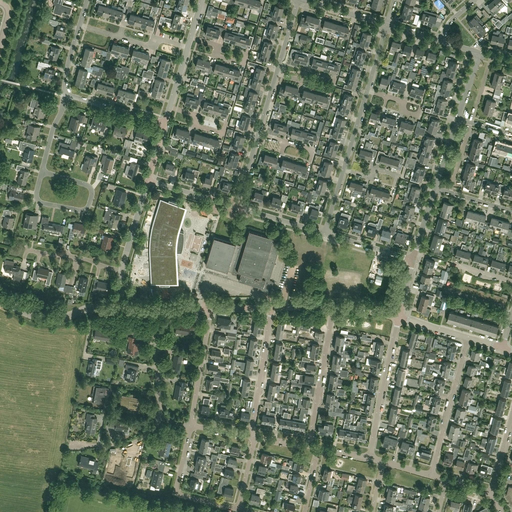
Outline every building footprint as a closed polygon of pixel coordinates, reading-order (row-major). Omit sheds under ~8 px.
[(56,0),(53,13),(61,15),(62,12),(70,14),(72,7),(62,4),(63,0),(56,0)] [(103,14),(105,6),(106,4),(102,3),(102,1),(99,0),(96,0),(95,6),(98,7),(96,12),(103,14)] [(245,9),(248,0),(241,0),(240,6),(246,7),(245,9)] [(252,7),(254,0),(248,0),(245,9),(248,9),(248,8),(252,9),(252,7)] [(261,12),(263,6),(260,5),(261,1),(257,0),(254,0),(252,7),(258,9),(257,12),(261,12)] [(500,9),(493,0),(488,5),(491,8),(489,10),(493,15),(498,11),(500,9)] [(501,0),(493,0),(500,9),(503,7),(505,5),(501,0)] [(185,10),(187,4),(179,1),(177,7),(175,7),(174,9),(174,10),(182,12),(183,9),(185,10)] [(380,9),(382,4),(373,1),(372,5),(368,4),(367,6),(380,9)] [(412,6),(405,4),(403,10),(412,13),(413,9),(420,11),(421,8),(412,6)] [(275,5),(273,11),(281,14),(283,8),(275,5)] [(108,16),(111,8),(105,6),(103,14),(108,16)] [(114,18),(117,10),(111,8),(108,16),(114,18)] [(123,11),(117,10),(114,18),(121,20),(123,11)] [(184,16),(181,15),(182,12),(174,10),(174,11),(173,13),(175,13),(173,20),(182,22),(184,16)] [(415,16),(416,14),(412,13),(403,10),(402,16),(405,17),(404,20),(407,21),(408,18),(411,19),(412,15),(415,16)] [(428,24),(431,12),(425,10),(424,13),(422,20),(424,21),(424,23),(428,24)] [(279,20),(281,14),(273,11),(271,17),(269,17),(267,16),(266,19),(268,19),(268,20),(275,22),(275,19),(279,20)] [(437,17),(438,14),(431,12),(428,24),(432,25),(433,23),(435,24),(437,17)] [(134,24),(137,15),(130,14),(128,22),(134,24)] [(140,26),(142,17),(137,15),(134,24),(140,26)] [(146,27),(149,17),(143,15),(142,17),(140,26),(146,27)] [(307,15),(306,16),(302,15),(299,25),(309,28),(310,27),(313,17),(307,15)] [(472,27),(481,19),(479,17),(477,15),(468,22),(472,27)] [(180,28),(182,22),(173,20),(166,17),(162,16),(160,22),(164,24),(164,21),(172,24),(172,26),(180,28)] [(155,21),(149,19),(149,17),(146,27),(152,29),(155,21)] [(318,30),(320,23),(321,20),(319,19),(313,17),(310,27),(318,30)] [(483,21),(481,19),(472,27),(476,32),(482,26),(480,24),(483,21)] [(62,39),(66,28),(60,26),(62,22),(56,20),(55,25),(58,25),(54,36),(62,39)] [(274,25),(275,22),(268,20),(267,25),(267,26),(269,26),(268,29),(277,32),(278,29),(277,28),(278,26),(274,25)] [(328,31),(331,22),(324,20),(323,24),(320,23),(318,30),(322,31),(322,28),(328,30),(328,31)] [(333,35),(337,24),(331,22),(328,31),(331,32),(330,34),(333,35)] [(339,36),(343,26),(337,24),(333,35),(335,36),(336,33),(340,34),(339,36)] [(485,24),(482,26),(476,32),(481,36),(487,31),(484,28),(487,26),(485,24)] [(211,36),(215,25),(214,25),(213,28),(210,27),(211,25),(208,25),(208,26),(205,34),(211,36)] [(221,35),(223,28),(220,27),(215,25),(211,36),(217,38),(219,34),(221,35)] [(349,27),(343,26),(339,36),(345,38),(348,39),(350,32),(347,31),(349,27)] [(229,41),(232,31),(231,33),(226,31),(226,29),(223,28),(221,35),(224,36),(223,39),(229,41)] [(276,36),(277,32),(268,29),(266,35),(264,34),(263,37),(269,39),(270,37),(274,38),(275,35),(276,36)] [(235,43),(238,35),(237,35),(238,33),(232,31),(229,41),(235,43)] [(497,43),(500,33),(499,33),(499,36),(496,35),(496,32),(494,31),(491,42),(497,43)] [(363,32),(361,38),(369,40),(371,34),(363,32)] [(503,34),(500,33),(497,43),(503,45),(506,34),(503,33),(503,34)] [(241,45),(243,37),(238,35),(235,43),(241,45)] [(249,39),(243,37),(241,45),(247,47),(248,43),(251,44),(253,37),(250,36),(249,39)] [(269,42),(269,39),(263,37),(262,40),(264,41),(262,47),(270,49),(272,43),(269,42)] [(367,46),(369,40),(361,38),(359,44),(357,43),(353,42),(352,44),(353,44),(353,45),(356,46),(363,48),(364,45),(367,46)] [(399,50),(401,43),(400,43),(400,42),(397,41),(397,42),(393,41),(393,42),(392,42),(391,44),(392,45),(390,51),(394,52),(395,49),(399,50)] [(118,49),(119,45),(120,43),(117,42),(116,45),(113,44),(111,51),(120,54),(121,50),(118,49)] [(409,57),(413,47),(405,44),(403,52),(407,54),(406,57),(409,57)] [(129,48),(119,45),(118,49),(121,50),(120,54),(127,56),(129,48)] [(56,60),(59,48),(52,46),(51,49),(49,49),(48,52),(50,53),(48,58),(56,60)] [(362,51),(363,48),(356,46),(353,55),(364,58),(366,52),(362,51)] [(269,55),(270,49),(262,47),(261,53),(269,55)] [(92,56),(94,51),(94,50),(86,48),(83,57),(87,58),(88,55),(92,56)] [(105,58),(107,52),(101,50),(94,48),(94,50),(94,51),(100,53),(100,54),(106,56),(105,58)] [(299,62),(302,52),(301,54),(296,53),(296,50),(292,48),(289,56),(294,58),(293,61),(299,62)] [(418,56),(418,58),(417,60),(421,61),(421,59),(424,50),(417,48),(415,56),(418,56)] [(139,55),(140,52),(134,50),(131,58),(141,60),(142,56),(139,55)] [(387,64),(395,66),(396,67),(397,62),(397,63),(401,52),(397,51),(394,61),(393,64),(393,66),(387,64)] [(429,51),(427,59),(426,61),(429,62),(430,60),(434,61),(435,61),(437,61),(438,58),(436,57),(437,54),(429,51)] [(149,54),(140,52),(139,55),(142,56),(141,60),(147,62),(149,54)] [(309,61),(311,54),(302,52),(299,62),(305,64),(306,61),(309,61)] [(267,62),(269,55),(261,53),(259,59),(256,58),(255,61),(262,63),(263,60),(267,62)] [(317,68),(320,57),(311,54),(309,61),(312,62),(311,66),(317,68)] [(89,66),(92,56),(88,55),(87,58),(83,57),(81,64),(89,66)] [(362,64),(364,58),(353,55),(355,56),(354,58),(352,59),(351,64),(358,66),(358,63),(362,64)] [(323,70),(326,60),(326,59),(320,57),(317,68),(323,70)] [(446,66),(448,67),(456,70),(458,63),(452,61),(453,59),(447,57),(445,62),(447,62),(446,66)] [(170,65),(171,61),(170,61),(162,58),(161,62),(159,61),(158,64),(165,66),(164,69),(168,70),(169,64),(170,65)] [(201,72),(204,60),(198,58),(196,66),(202,68),(201,72)] [(329,71),(331,63),(332,60),(330,59),(329,60),(329,61),(326,60),(323,70),(329,71)] [(210,73),(212,66),(209,65),(210,62),(204,60),(201,72),(203,72),(205,73),(205,72),(206,72),(210,73)] [(50,68),(51,64),(39,61),(38,65),(42,66),(41,69),(45,71),(45,72),(43,79),(51,81),(54,72),(55,70),(50,68)] [(408,70),(410,62),(406,61),(405,65),(402,64),(401,68),(408,70)] [(339,70),(341,64),(335,62),(334,64),(331,63),(329,71),(332,72),(335,73),(335,72),(336,69),(339,70)] [(261,68),(262,65),(255,63),(254,67),(254,68),(256,68),(255,72),(255,73),(263,76),(264,72),(265,69),(261,68)] [(167,72),(168,70),(164,69),(165,66),(158,64),(160,65),(158,72),(158,74),(166,76),(167,72)] [(220,73),(222,65),(216,64),(215,67),(212,66),(210,73),(213,74),(214,72),(214,71),(217,72),(220,73)] [(357,69),(358,66),(351,64),(350,67),(349,68),(350,70),(349,72),(349,73),(351,73),(351,74),(359,76),(360,72),(360,70),(357,69)] [(225,78),(228,67),(222,65),(220,73),(223,74),(222,77),(224,77),(224,78),(225,78)] [(422,68),(420,74),(426,75),(427,74),(428,75),(429,72),(429,71),(425,69),(426,66),(423,65),(422,68)] [(231,77),(234,69),(228,67),(225,78),(226,78),(227,78),(228,76),(231,77)] [(456,72),(456,70),(448,67),(447,72),(443,71),(442,72),(441,75),(447,77),(448,75),(454,76),(456,72)] [(86,77),(87,72),(88,71),(80,68),(78,72),(77,78),(80,79),(81,76),(86,77)] [(239,75),(239,72),(240,71),(234,69),(231,77),(237,78),(236,81),(240,82),(242,75),(239,75)] [(495,72),(493,78),(502,81),(504,75),(495,72)] [(261,81),(263,76),(255,73),(253,79),(250,78),(261,81)] [(357,82),(359,76),(351,74),(349,79),(357,82)] [(142,78),(130,75),(129,77),(138,79),(136,83),(140,84),(142,78)] [(387,83),(390,84),(392,78),(392,76),(389,75),(388,79),(382,77),(379,86),(386,88),(387,83)] [(447,80),(447,77),(441,75),(440,80),(444,81),(442,86),(438,84),(438,85),(451,88),(453,82),(447,80)] [(83,87),(86,77),(81,76),(80,79),(77,78),(75,84),(83,87)] [(259,88),(261,81),(250,78),(249,84),(248,87),(255,89),(256,86),(259,88)] [(397,93),(401,79),(395,78),(391,91),(397,93)] [(500,89),(502,81),(493,78),(491,85),(496,87),(494,93),(502,96),(503,93),(501,92),(502,90),(500,89)] [(156,79),(155,82),(152,81),(151,84),(159,86),(158,89),(161,91),(164,81),(156,79)] [(355,88),(357,82),(349,79),(347,85),(345,84),(344,88),(350,90),(351,87),(355,88)] [(404,93),(407,81),(401,79),(397,93),(397,92),(400,93),(401,92),(404,93)] [(106,90),(108,82),(102,80),(102,84),(98,83),(96,91),(102,92),(103,89),(106,90)] [(112,95),(114,87),(111,86),(111,84),(111,83),(109,82),(108,82),(106,90),(103,89),(102,92),(112,95)] [(415,97),(418,88),(419,84),(413,82),(409,95),(415,97)] [(160,97),(161,91),(158,89),(159,86),(151,84),(152,85),(151,87),(153,88),(151,94),(160,97)] [(286,93),(290,94),(292,86),(286,85),(285,88),(280,87),(278,94),(285,96),(286,93)] [(449,95),(451,88),(438,85),(437,89),(437,90),(436,91),(436,94),(434,93),(442,96),(443,93),(449,95)] [(298,100),(300,93),(297,92),(298,88),(292,86),(290,94),(295,96),(295,99),(298,100)] [(254,92),(255,89),(248,87),(247,90),(249,91),(248,97),(256,99),(257,93),(254,92)] [(424,89),(418,88),(415,97),(418,98),(419,97),(422,98),(424,89)] [(124,95),(125,91),(119,89),(116,97),(126,100),(127,96),(124,95)] [(307,102),(310,92),(304,90),(303,94),(300,93),(298,100),(307,102)] [(342,93),(345,94),(343,100),(351,102),(353,96),(349,95),(350,92),(343,90),(342,93)] [(135,93),(125,91),(124,95),(127,96),(126,100),(132,102),(135,93)] [(313,104),(316,93),(310,92),(307,102),(313,104)] [(191,106),(193,98),(194,95),(188,93),(184,104),(191,106)] [(201,105),(203,98),(202,97),(203,94),(201,93),(199,99),(193,98),(191,106),(197,108),(198,104),(201,105)] [(319,103),(322,95),(316,93),(313,104),(313,101),(319,103)] [(441,98),(442,96),(434,93),(433,93),(432,95),(435,96),(434,99),(435,99),(434,103),(445,107),(447,100),(441,98)] [(494,108),(496,101),(498,102),(499,98),(501,99),(502,96),(494,93),(492,100),(487,99),(485,105),(494,108)] [(328,97),(322,95),(319,103),(322,104),(322,107),(328,109),(330,102),(327,101),(328,97)] [(254,105),(256,99),(248,97),(246,103),(254,105)] [(33,115),(43,118),(46,107),(40,106),(41,101),(35,99),(32,99),(31,98),(29,107),(32,108),(35,109),(33,115)] [(208,111),(211,103),(205,101),(206,98),(203,98),(201,105),(203,105),(202,109),(208,111)] [(349,108),(351,102),(343,100),(342,103),(340,102),(340,105),(341,106),(349,108)] [(214,113),(217,105),(211,103),(208,111),(214,113)] [(214,113),(220,115),(224,103),(223,106),(217,105),(214,113)] [(230,113),(232,107),(229,106),(229,104),(224,103),(220,115),(226,116),(227,112),(230,113)] [(252,111),(254,105),(246,103),(244,109),(242,108),(241,111),(248,113),(248,110),(252,111)] [(443,113),(445,107),(434,103),(434,104),(437,104),(435,109),(432,108),(430,112),(436,114),(437,112),(443,113)] [(492,115),(494,108),(485,105),(483,112),(492,115)] [(347,114),(349,108),(341,106),(339,111),(337,110),(336,113),(343,115),(344,113),(347,114)] [(247,116),(248,113),(241,111),(239,110),(238,113),(238,114),(238,117),(241,118),(241,121),(249,123),(251,117),(247,116)] [(369,120),(375,122),(374,126),(377,127),(380,118),(377,117),(379,112),(376,111),(375,112),(372,111),(369,120)] [(83,122),(86,123),(88,118),(84,117),(85,116),(78,113),(76,118),(72,117),(68,128),(77,131),(80,121),(83,122)] [(342,118),(343,115),(336,113),(335,117),(335,116),(333,122),(336,123),(344,126),(346,119),(342,118)] [(440,120),(437,119),(438,117),(430,114),(429,120),(431,120),(430,124),(439,127),(440,124),(439,123),(440,120)] [(387,125),(390,116),(387,115),(387,116),(384,115),(381,123),(387,125)] [(390,129),(393,130),(396,118),(390,116),(387,125),(391,126),(390,129)] [(106,136),(108,129),(104,128),(106,122),(94,118),(91,127),(101,130),(99,134),(106,136)] [(38,132),(40,127),(32,125),(33,121),(32,120),(26,119),(24,124),(28,125),(25,137),(32,139),(35,140),(37,131),(38,132)] [(405,131),(408,121),(405,120),(405,121),(402,120),(399,129),(405,131)] [(247,129),(249,123),(241,121),(239,126),(236,125),(235,129),(242,131),(243,128),(247,129)] [(411,122),(408,121),(405,131),(412,133),(414,124),(411,123),(411,122)] [(278,132),(281,124),(275,122),(272,130),(278,132)] [(288,131),(290,124),(287,123),(286,126),(281,124),(278,132),(284,134),(286,130),(288,131)] [(342,132),(344,126),(336,123),(335,126),(333,126),(332,129),(334,129),(342,132)] [(124,137),(127,128),(115,124),(112,134),(124,137)] [(296,137),(299,127),(290,124),(288,131),(291,132),(290,135),(296,137)] [(438,130),(439,127),(430,124),(428,130),(436,132),(437,129),(438,130)] [(302,139),(304,131),(299,129),(300,127),(299,127),(296,137),(302,139)] [(180,141),(183,130),(177,128),(175,136),(174,138),(177,138),(177,136),(181,138),(180,140),(180,141)] [(308,141),(310,133),(308,132),(308,130),(305,129),(305,131),(304,131),(302,139),(308,141)] [(340,137),(342,132),(334,129),(332,135),(330,134),(329,137),(336,139),(337,136),(340,137)] [(189,143),(191,136),(188,135),(190,131),(183,130),(180,141),(186,142),(189,143)] [(310,133),(308,141),(314,143),(315,139),(318,140),(320,133),(311,130),(310,133)] [(146,142),(148,134),(137,131),(135,139),(146,142)] [(235,131),(234,134),(233,136),(234,137),(236,138),(235,140),(243,143),(244,137),(241,136),(242,133),(235,131)] [(199,143),(201,135),(195,133),(194,137),(191,136),(189,143),(192,144),(198,145),(199,143)] [(205,145),(207,137),(201,135),(199,143),(205,145)] [(435,138),(426,136),(425,135),(423,141),(434,145),(435,142),(434,141),(435,138)] [(485,141),(486,138),(479,136),(478,139),(475,138),(473,145),(481,147),(483,141),(485,141)] [(211,146),(213,138),(207,137),(205,145),(211,146)] [(335,142),(336,139),(329,137),(328,140),(330,141),(329,147),(337,149),(338,143),(335,142)] [(219,152),(221,145),(218,144),(219,140),(213,138),(211,146),(217,148),(216,151),(219,152)] [(72,156),(77,142),(71,140),(70,145),(62,142),(59,153),(62,154),(62,153),(72,156)] [(241,149),(243,143),(235,140),(234,144),(233,143),(231,145),(229,149),(236,151),(237,148),(241,149)] [(32,159),(34,150),(32,150),(30,149),(32,143),(22,141),(20,149),(24,150),(22,160),(31,162),(32,159)] [(365,158),(369,142),(366,141),(365,146),(364,149),(361,148),(359,155),(359,156),(365,158)] [(433,148),(434,145),(423,141),(421,147),(431,150),(432,147),(433,148)] [(377,150),(374,149),(371,149),(373,143),(369,142),(365,158),(370,160),(371,159),(372,156),(375,157),(377,150)] [(499,156),(503,143),(497,142),(495,150),(498,152),(497,155),(499,156)] [(506,154),(509,145),(503,143),(499,156),(500,156),(501,152),(506,154)] [(480,153),(481,147),(473,145),(471,150),(480,153)] [(236,153),(236,151),(229,149),(223,147),(222,150),(228,152),(227,155),(230,155),(229,158),(227,158),(237,161),(239,155),(236,153)] [(335,155),(337,149),(329,147),(327,153),(324,152),(323,155),(330,157),(331,154),(335,155)] [(430,153),(431,150),(421,147),(421,148),(420,151),(422,151),(421,154),(430,157),(431,154),(430,153)] [(478,159),(480,153),(471,150),(469,157),(472,158),(471,161),(478,163),(479,160),(478,159)] [(386,163),(389,152),(388,155),(386,154),(384,153),(379,151),(378,157),(381,158),(380,161),(383,162),(382,163),(385,164),(386,163)] [(391,166),(395,154),(394,156),(392,155),(392,153),(389,152),(386,163),(389,164),(388,165),(391,166)] [(269,164),(271,156),(265,154),(264,157),(260,156),(258,163),(262,164),(263,162),(269,164)] [(402,165),(404,159),(401,158),(398,157),(398,155),(395,154),(391,166),(392,165),(395,166),(394,167),(397,168),(398,167),(399,164),(402,165)] [(430,160),(430,157),(421,154),(419,160),(427,163),(428,160),(430,160)] [(86,156),(82,170),(90,172),(92,165),(95,166),(98,157),(91,155),(91,157),(86,156)] [(104,164),(102,170),(110,173),(114,160),(106,158),(107,156),(103,155),(100,163),(104,164)] [(277,169),(279,162),(276,162),(277,158),(271,156),(269,164),(275,166),(274,168),(277,169)] [(488,164),(496,167),(497,164),(495,163),(497,158),(490,156),(488,164)] [(324,161),(323,167),(331,169),(333,163),(329,162),(330,159),(323,157),(322,160),(324,161)] [(236,167),(237,161),(227,158),(224,167),(225,167),(231,169),(232,166),(236,167)] [(287,169),(289,161),(283,159),(282,163),(279,162),(277,169),(276,172),(276,173),(279,174),(280,170),(283,171),(284,169),(287,169)] [(199,171),(202,160),(203,160),(201,160),(200,163),(198,170),(193,169),(192,173),(186,171),(185,174),(184,173),(183,174),(182,174),(181,177),(181,178),(182,179),(187,180),(187,179),(192,181),(194,177),(197,178),(199,171)] [(292,171),(295,163),(289,161),(287,169),(292,171)] [(477,166),(478,163),(471,161),(470,163),(467,163),(466,169),(474,171),(476,165),(477,166)] [(139,164),(131,162),(127,176),(135,178),(139,164)] [(169,171),(168,174),(174,175),(176,170),(173,169),(174,165),(167,163),(165,170),(169,171)] [(298,173),(301,165),(295,163),(292,171),(298,173)] [(20,170),(17,182),(25,184),(29,172),(23,170),(24,167),(17,165),(16,170),(19,170),(19,169),(20,170)] [(307,167),(301,165),(298,173),(301,174),(301,176),(307,178),(309,171),(306,170),(307,167)] [(417,166),(416,172),(425,175),(426,172),(425,171),(426,168),(417,166)] [(329,175),(331,169),(323,167),(321,173),(318,172),(317,175),(324,177),(325,174),(329,175)] [(472,177),(474,171),(466,169),(464,175),(472,177)] [(424,178),(425,175),(416,172),(414,178),(422,181),(423,177),(424,178)] [(210,186),(213,175),(211,174),(209,178),(205,177),(204,181),(203,181),(202,184),(210,186)] [(324,180),(324,177),(317,175),(316,178),(319,179),(317,185),(325,187),(327,181),(324,180)] [(473,189),(475,181),(471,180),(472,177),(464,175),(462,181),(465,182),(464,185),(464,186),(473,189)] [(228,191),(231,183),(227,182),(228,179),(221,178),(218,188),(226,191),(226,190),(228,191)] [(491,192),(493,184),(487,182),(488,180),(483,179),(481,186),(485,187),(484,190),(491,192)] [(353,196),(358,182),(352,180),(352,181),(351,181),(349,188),(351,188),(351,191),(352,192),(351,195),(353,196)] [(364,183),(358,182),(353,196),(356,197),(357,193),(358,194),(359,191),(361,191),(361,194),(364,195),(366,189),(363,188),(364,185),(363,185),(364,183)] [(412,187),(411,192),(419,195),(421,188),(415,186),(415,184),(409,182),(408,186),(412,187)] [(501,192),(503,185),(500,184),(499,185),(493,184),(491,192),(497,194),(498,191),(501,192)] [(21,202),(23,193),(16,191),(17,187),(9,185),(7,191),(10,192),(8,198),(21,202)] [(324,193),(325,187),(317,185),(316,191),(313,190),(312,193),(319,195),(320,192),(324,193)] [(509,197),(511,189),(505,187),(506,186),(503,185),(501,192),(504,192),(503,195),(509,197)] [(374,202),(378,188),(378,189),(375,188),(376,187),(373,186),(372,187),(371,190),(368,189),(366,195),(369,196),(369,197),(373,198),(372,201),(374,202)] [(382,197),(384,191),(381,190),(382,189),(378,188),(374,202),(375,202),(375,199),(378,200),(377,202),(380,203),(382,197)] [(122,206),(127,193),(117,190),(113,204),(122,206)] [(261,201),(263,195),(266,196),(267,191),(262,190),(261,193),(255,192),(253,199),(261,201)] [(384,190),(384,191),(382,197),(385,198),(384,203),(387,203),(387,202),(390,203),(392,197),(389,196),(390,193),(387,192),(388,191),(384,190)] [(417,201),(419,195),(411,192),(410,192),(407,191),(406,196),(405,196),(404,200),(410,202),(411,199),(417,201)] [(273,197),(271,204),(279,207),(281,201),(286,202),(288,196),(282,194),(281,199),(273,197)] [(159,285),(169,285),(169,283),(177,282),(175,254),(176,254),(177,252),(181,251),(182,248),(183,244),(184,240),(184,236),(184,232),(179,231),(179,228),(178,227),(185,207),(177,205),(178,203),(169,200),(168,202),(161,200),(154,221),(153,226),(152,231),(151,235),(151,239),(151,241),(150,243),(150,244),(150,249),(150,255),(152,283),(159,283),(159,285)] [(303,208),(305,202),(299,200),(298,204),(292,203),(290,210),(298,212),(300,207),(303,208)] [(409,205),(410,202),(404,200),(402,205),(406,206),(405,211),(413,213),(415,206),(409,205)] [(444,202),(442,208),(451,211),(453,204),(444,202)] [(316,218),(319,210),(316,209),(317,206),(309,204),(307,211),(311,212),(309,216),(313,217),(316,218)] [(109,208),(108,211),(107,211),(105,218),(109,219),(108,225),(116,227),(120,215),(115,214),(116,210),(109,208)] [(449,217),(451,211),(442,208),(440,214),(449,217)] [(11,228),(14,218),(10,217),(10,214),(10,209),(4,210),(2,215),(4,216),(2,226),(11,228)] [(471,221),(474,212),(468,210),(465,219),(470,220),(469,223),(468,226),(470,227),(471,224),(472,221),(471,221)] [(411,220),(413,213),(405,211),(404,215),(400,214),(398,219),(404,221),(405,218),(411,220)] [(349,219),(350,215),(342,212),(341,217),(341,216),(338,224),(346,227),(349,219)] [(477,223),(480,214),(474,212),(471,221),(472,221),(475,222),(475,225),(477,226),(478,223),(477,223)] [(35,229),(37,215),(32,214),(26,213),(24,227),(32,228),(35,229)] [(486,216),(480,214),(477,223),(478,223),(482,224),(481,227),(485,228),(487,222),(484,221),(486,216)] [(48,223),(49,218),(42,216),(41,223),(44,224),(43,231),(59,234),(60,225),(48,223)] [(495,228),(498,219),(492,217),(490,223),(487,222),(485,228),(488,229),(489,226),(493,228),(493,230),(495,231),(496,228),(495,228)] [(363,224),(364,221),(364,220),(361,219),(355,218),(354,222),(355,222),(353,229),(361,231),(363,224)] [(383,219),(380,218),(378,223),(377,223),(376,224),(375,224),(375,223),(370,222),(369,222),(368,226),(369,226),(367,233),(375,235),(377,228),(380,229),(383,219)] [(439,218),(437,224),(446,227),(448,221),(439,218)] [(501,230),(504,221),(498,219),(495,228),(496,228),(499,229),(498,232),(501,233),(502,230),(501,230)] [(510,223),(504,221),(501,230),(502,230),(505,231),(504,234),(509,235),(511,229),(508,228),(510,223)] [(70,228),(69,234),(68,239),(72,240),(73,235),(74,231),(84,233),(86,225),(74,223),(74,224),(69,223),(68,227),(70,228)] [(444,234),(446,227),(437,224),(435,231),(444,234)] [(394,235),(396,227),(391,226),(390,231),(383,229),(381,237),(389,240),(391,234),(394,235)] [(242,237),(240,245),(235,244),(214,237),(205,265),(227,271),(227,270),(232,272),(232,274),(239,276),(239,278),(238,280),(259,286),(258,288),(265,290),(265,288),(271,290),(273,282),(269,280),(275,261),(280,244),(272,242),(273,238),(249,231),(246,238),(242,237)] [(404,244),(406,237),(405,237),(406,234),(398,231),(395,241),(404,244)] [(112,238),(104,236),(102,235),(101,238),(104,239),(102,243),(103,243),(102,248),(110,250),(111,245),(110,245),(112,238)] [(434,235),(432,241),(441,244),(443,237),(434,235)] [(296,257),(306,259),(308,249),(310,250),(309,254),(316,256),(319,246),(313,244),(313,241),(298,237),(295,246),(298,247),(296,257)] [(439,250),(441,244),(432,241),(430,247),(436,249),(435,253),(441,255),(442,251),(439,250)] [(462,258),(466,245),(463,244),(461,250),(457,249),(455,256),(462,258)] [(471,253),(467,252),(469,246),(466,245),(462,258),(468,260),(471,253)] [(488,258),(485,257),(486,251),(483,250),(482,254),(482,256),(481,256),(479,264),(486,266),(488,258)] [(506,263),(502,262),(505,254),(504,254),(504,252),(502,251),(501,253),(497,269),(503,271),(506,263)] [(497,269),(501,253),(499,253),(498,252),(496,260),(492,259),(490,267),(497,269)] [(348,268),(352,254),(347,253),(343,266),(348,268)] [(479,264),(481,256),(475,254),(473,262),(479,264)] [(427,258),(425,264),(433,267),(437,268),(437,265),(434,264),(435,261),(438,262),(439,259),(432,257),(431,260),(427,258)] [(13,265),(14,262),(4,260),(4,263),(6,264),(4,271),(14,273),(13,280),(22,282),(22,279),(25,280),(26,272),(24,271),(19,270),(20,266),(13,265)] [(338,281),(336,289),(367,296),(369,287),(366,287),(367,282),(374,284),(377,272),(379,272),(381,264),(373,262),(373,264),(360,261),(358,269),(352,268),(351,273),(346,272),(345,274),(337,272),(335,281),(338,281)] [(432,272),(433,267),(425,264),(423,270),(432,272)] [(323,265),(321,272),(330,274),(331,267),(323,265)] [(47,278),(49,270),(38,267),(37,272),(34,272),(32,279),(37,280),(37,276),(47,278)] [(64,286),(67,274),(58,272),(55,284),(64,286)] [(422,274),(420,280),(429,282),(430,276),(422,274)] [(80,277),(79,281),(77,280),(75,285),(78,286),(77,289),(80,290),(79,294),(84,295),(84,291),(85,291),(88,279),(80,277)] [(446,284),(447,279),(441,277),(440,280),(438,280),(437,282),(432,281),(431,283),(438,285),(442,286),(445,287),(446,284)] [(427,288),(429,282),(420,280),(419,286),(427,288)] [(106,287),(107,283),(97,281),(96,285),(93,285),(92,291),(105,294),(107,287),(106,287)] [(422,295),(420,302),(427,304),(429,300),(432,302),(434,296),(427,294),(426,297),(422,295)] [(426,308),(427,304),(420,302),(418,309),(422,310),(421,313),(428,315),(430,309),(426,308)] [(239,315),(238,323),(242,324),(243,317),(249,318),(253,318),(254,317),(258,317),(258,316),(253,316),(250,315),(249,316),(242,315),(242,316),(239,315)] [(219,318),(217,326),(221,326),(220,330),(236,333),(237,329),(233,328),(234,326),(230,326),(231,320),(219,318)] [(195,330),(196,325),(190,324),(189,327),(181,325),(181,324),(177,323),(176,331),(183,332),(182,333),(188,334),(189,329),(195,330)] [(113,336),(109,335),(109,333),(96,330),(94,338),(107,341),(107,342),(111,342),(113,336)] [(321,340),(322,332),(316,331),(312,330),(311,334),(315,335),(314,339),(321,340)] [(413,330),(411,338),(417,340),(419,332),(413,330)] [(225,341),(226,336),(222,335),(215,334),(214,337),(213,342),(214,342),(221,343),(224,343),(225,343),(225,341)] [(344,340),(344,337),(344,336),(342,336),(337,335),(335,342),(348,344),(348,343),(349,343),(350,341),(349,341),(344,340)] [(432,344),(434,337),(430,336),(429,340),(427,340),(426,342),(429,343),(432,344)] [(137,354),(139,343),(140,343),(141,339),(135,338),(129,337),(128,341),(130,342),(127,352),(137,354)] [(248,343),(247,346),(256,347),(257,339),(251,338),(250,343),(248,343)] [(415,347),(417,340),(411,338),(409,345),(415,347)] [(457,345),(454,344),(455,341),(448,339),(447,340),(448,340),(447,341),(447,342),(448,343),(450,343),(449,347),(442,345),(441,348),(455,351),(457,345)] [(342,350),(343,343),(348,344),(335,342),(334,349),(342,350)] [(255,354),(256,347),(247,346),(247,349),(249,349),(248,353),(255,354)] [(381,355),(382,349),(372,347),(371,351),(375,351),(375,354),(381,355)] [(454,357),(455,351),(441,348),(441,351),(448,352),(447,356),(454,357)] [(284,352),(284,351),(275,349),(274,358),(280,359),(281,352),(284,352)] [(211,357),(216,357),(215,360),(223,362),(223,358),(220,358),(221,351),(212,350),(211,357)] [(317,359),(318,352),(307,350),(311,351),(310,357),(317,359)] [(471,357),(480,360),(481,356),(479,355),(480,352),(473,350),(471,357)] [(172,368),(175,368),(174,372),(180,373),(180,369),(182,356),(183,356),(184,352),(177,351),(176,355),(174,355),(172,368)] [(346,357),(350,358),(350,354),(344,353),(342,353),(341,356),(333,355),(332,361),(345,363),(346,357)] [(379,367),(380,360),(371,358),(369,365),(373,366),(379,367)] [(96,363),(98,363),(98,364),(101,365),(102,361),(99,360),(93,359),(92,362),(89,361),(87,374),(94,375),(96,363)] [(247,359),(246,363),(241,362),(241,365),(252,367),(254,360),(247,359)] [(307,364),(307,362),(307,361),(310,362),(302,360),(302,361),(301,361),(301,360),(299,360),(299,362),(301,362),(300,366),(306,367),(306,371),(305,373),(310,374),(310,371),(314,372),(315,365),(307,364)] [(484,369),(485,366),(480,364),(474,363),(473,366),(469,365),(467,372),(474,374),(474,373),(477,374),(478,368),(481,369),(481,368),(484,369)] [(134,381),(136,371),(138,372),(139,366),(126,364),(125,369),(127,369),(125,380),(134,381)] [(221,371),(218,370),(218,366),(210,364),(208,371),(213,372),(212,375),(219,376),(221,371)] [(251,375),(252,367),(241,365),(240,368),(245,369),(245,374),(251,375)] [(448,375),(450,369),(433,365),(435,366),(435,368),(439,369),(439,370),(442,370),(441,374),(448,375)] [(313,383),(314,377),(300,374),(298,382),(304,383),(304,382),(313,383)] [(330,374),(329,380),(342,382),(342,380),(337,379),(338,375),(330,374)] [(473,379),(472,379),(466,377),(464,384),(470,386),(473,387),(475,380),(478,381),(480,377),(474,376),(473,379)] [(444,387),(445,381),(435,378),(434,382),(430,381),(428,381),(427,383),(444,387)] [(219,385),(219,381),(207,379),(205,388),(212,389),(213,384),(219,385)] [(505,379),(503,387),(509,388),(511,381),(505,379)] [(187,391),(183,390),(184,386),(185,386),(186,382),(179,381),(179,385),(176,385),(174,397),(182,399),(182,395),(186,396),(187,391)] [(369,389),(375,390),(376,384),(366,382),(363,381),(363,384),(364,384),(365,385),(366,387),(367,388),(369,389)] [(486,387),(484,392),(488,393),(494,394),(494,392),(492,391),(489,390),(489,388),(490,383),(487,382),(486,387)] [(442,393),(444,387),(427,383),(429,383),(428,386),(429,386),(433,387),(433,388),(436,388),(435,391),(442,393)] [(104,396),(106,388),(94,386),(91,401),(99,403),(101,396),(104,396)] [(507,396),(509,388),(503,387),(501,394),(507,396)] [(462,389),(461,396),(472,399),(473,395),(470,394),(470,391),(462,389)] [(273,400),(275,392),(268,391),(267,399),(272,400),(272,402),(277,403),(278,403),(278,400),(273,400)] [(338,398),(334,397),(334,394),(335,394),(330,393),(327,393),(326,399),(338,401),(338,398)] [(138,398),(132,397),(133,394),(130,394),(130,397),(122,395),(120,406),(128,408),(136,410),(138,402),(137,402),(138,398)] [(310,399),(303,398),(302,398),(303,395),(296,394),(296,397),(300,398),(298,406),(304,407),(305,405),(309,406),(310,399)] [(471,402),(472,399),(461,396),(459,403),(467,405),(468,401),(471,402)] [(440,405),(441,399),(431,397),(430,400),(426,399),(425,402),(440,405)] [(208,413),(209,406),(208,406),(210,399),(204,398),(203,401),(205,402),(204,405),(202,405),(201,411),(208,413)] [(500,398),(498,406),(504,407),(506,400),(500,398)] [(337,407),(338,401),(326,399),(325,406),(328,406),(328,409),(335,411),(335,407),(337,407)] [(267,423),(271,402),(265,401),(265,404),(264,407),(267,407),(266,415),(263,415),(261,422),(267,423)] [(438,411),(440,405),(425,402),(425,404),(428,405),(432,406),(431,410),(438,411)] [(227,409),(228,406),(221,404),(221,408),(219,415),(226,416),(227,409)] [(250,410),(251,407),(246,406),(245,409),(245,412),(241,412),(240,418),(248,420),(250,410)] [(502,415),(504,407),(498,406),(496,413),(502,415)] [(304,429),(305,422),(302,422),(302,421),(304,413),(307,413),(308,409),(301,408),(300,411),(300,415),(299,419),(297,428),(304,429)] [(458,408),(456,414),(464,416),(466,410),(458,408)] [(285,426),(287,412),(286,412),(285,416),(284,416),(284,419),(280,418),(279,425),(285,426)] [(97,419),(94,418),(94,414),(87,413),(86,417),(87,417),(86,421),(88,422),(86,432),(94,434),(97,419)] [(466,416),(464,416),(456,414),(454,420),(462,422),(463,419),(465,420),(466,416)] [(495,417),(493,421),(492,421),(491,424),(489,423),(499,426),(501,418),(495,417)] [(345,437),(348,418),(345,418),(345,422),(344,422),(344,423),(343,429),(340,428),(338,435),(339,436),(339,437),(341,438),(342,436),(345,437)] [(363,440),(364,433),(366,434),(367,429),(365,429),(362,428),(362,427),(363,422),(366,423),(367,419),(361,418),(360,422),(357,439),(363,440)] [(126,431),(128,423),(121,422),(121,421),(113,420),(111,426),(116,427),(115,430),(120,431),(120,430),(126,431)] [(357,439),(360,422),(357,421),(357,425),(356,425),(355,431),(352,431),(351,438),(357,439)] [(434,429),(435,423),(425,421),(424,424),(423,427),(427,428),(434,429)] [(497,433),(499,426),(489,423),(488,426),(492,427),(491,432),(497,433)] [(332,432),(333,425),(324,424),(324,427),(319,426),(318,432),(327,433),(327,431),(332,432)] [(452,424),(450,430),(458,432),(460,426),(452,424)] [(475,428),(466,425),(465,428),(465,429),(474,431),(473,434),(474,429),(475,428)] [(462,439),(464,434),(458,432),(450,430),(448,437),(456,439),(455,444),(465,446),(467,441),(462,439)] [(389,446),(392,435),(392,437),(385,435),(383,444),(389,446)] [(398,439),(394,438),(394,436),(392,435),(389,446),(395,448),(398,439)] [(497,438),(496,438),(496,437),(490,436),(489,439),(483,437),(482,441),(494,445),(495,441),(496,441),(497,439),(497,438)] [(209,440),(202,438),(200,445),(212,447),(212,444),(208,443),(209,440)] [(167,456),(170,443),(160,440),(160,444),(161,444),(159,454),(167,456)] [(406,451),(409,441),(407,440),(406,442),(403,441),(400,449),(406,451)] [(412,442),(409,441),(406,451),(413,453),(415,444),(412,443),(412,442)] [(492,452),(494,445),(482,441),(481,445),(487,447),(486,451),(492,452)] [(476,443),(471,442),(469,448),(478,451),(479,448),(475,446),(476,443)] [(207,449),(209,449),(210,447),(212,448),(212,447),(200,445),(199,451),(206,453),(207,449)] [(429,458),(431,451),(425,449),(426,446),(422,445),(420,452),(421,452),(420,455),(429,458)] [(231,446),(231,449),(230,449),(229,451),(230,451),(230,452),(233,453),(232,456),(236,457),(237,457),(237,454),(238,454),(239,448),(231,446)] [(217,456),(218,453),(218,452),(219,449),(215,448),(214,451),(214,452),(215,452),(208,451),(208,453),(212,454),(211,457),(217,459),(217,456)] [(465,459),(468,460),(469,454),(470,450),(466,449),(463,457),(459,456),(455,466),(462,468),(465,461),(464,461),(465,459)] [(236,460),(229,458),(230,455),(221,453),(218,453),(217,456),(220,457),(220,458),(228,460),(227,464),(235,466),(236,460)] [(274,460),(275,457),(262,453),(260,460),(270,463),(271,459),(274,460)] [(450,465),(453,455),(446,453),(443,462),(450,465)] [(473,472),(474,469),(477,470),(478,465),(474,463),(475,461),(471,460),(473,455),(469,454),(468,460),(470,460),(470,462),(469,462),(466,470),(473,472)] [(131,462),(132,458),(117,455),(116,458),(112,457),(108,472),(113,474),(115,464),(122,466),(121,469),(129,471),(127,476),(129,477),(130,477),(132,477),(135,463),(131,462)] [(95,474),(98,463),(95,462),(95,460),(81,456),(80,460),(80,459),(79,464),(93,468),(92,473),(95,474)] [(197,456),(196,462),(207,464),(208,461),(205,461),(206,458),(197,456)] [(302,470),(303,464),(291,461),(289,460),(288,464),(293,465),(292,468),(295,469),(302,470)] [(206,467),(207,464),(196,462),(194,468),(203,470),(204,466),(206,467)] [(234,471),(225,468),(226,466),(221,465),(216,463),(215,466),(214,470),(221,472),(224,472),(223,475),(232,477),(234,471)] [(482,464),(479,474),(485,476),(487,472),(491,473),(493,467),(482,464)] [(277,469),(277,467),(276,467),(269,465),(268,467),(266,467),(259,465),(257,472),(264,473),(265,470),(274,472),(275,470),(276,470),(276,469),(277,469)] [(329,479),(327,485),(327,486),(332,487),(334,478),(329,477),(331,470),(325,469),(322,478),(329,479)] [(151,485),(150,489),(154,490),(155,486),(159,488),(163,474),(154,472),(151,485)] [(199,481),(196,480),(197,478),(199,478),(202,479),(203,475),(200,475),(197,474),(194,473),(191,473),(190,479),(191,479),(190,481),(189,481),(188,485),(189,485),(189,486),(193,487),(192,488),(193,488),(197,489),(200,490),(201,484),(198,483),(199,481)] [(300,476),(294,474),(293,474),(289,473),(287,479),(299,482),(300,476)] [(358,481),(357,483),(364,485),(366,479),(356,476),(355,480),(358,481)] [(225,487),(226,484),(228,484),(229,479),(221,477),(220,483),(218,488),(217,493),(221,494),(222,490),(224,490),(223,494),(232,497),(233,489),(225,487)] [(296,493),(298,486),(290,484),(286,483),(285,487),(289,488),(289,491),(296,493)] [(363,492),(364,485),(357,483),(356,487),(348,485),(346,490),(352,491),(352,489),(355,489),(355,490),(363,492)] [(396,492),(397,489),(398,486),(393,485),(392,488),(389,487),(388,487),(387,488),(387,490),(387,491),(388,491),(387,493),(402,497),(403,494),(396,492)] [(330,493),(332,487),(327,486),(326,490),(320,489),(317,498),(324,499),(327,500),(329,493),(330,493)] [(259,500),(260,494),(263,495),(264,490),(257,488),(256,493),(257,493),(256,495),(252,494),(250,501),(256,503),(256,505),(260,506),(261,500),(259,500)] [(397,500),(398,496),(402,497),(387,493),(386,500),(394,502),(395,499),(397,500)] [(429,497),(422,495),(420,495),(419,496),(418,497),(417,498),(416,498),(415,497),(414,500),(428,503),(429,497)] [(288,503),(287,503),(283,502),(281,507),(285,508),(285,510),(293,511),(296,499),(290,498),(288,503)] [(406,506),(408,498),(404,498),(404,499),(405,500),(405,501),(403,501),(403,503),(397,502),(396,504),(400,505),(405,507),(406,506)] [(408,498),(406,506),(416,509),(412,508),(413,505),(407,503),(408,498)] [(359,508),(360,502),(348,499),(347,502),(353,503),(352,506),(359,508)] [(426,510),(428,503),(414,500),(417,501),(417,503),(419,504),(418,507),(426,510)] [(450,507),(454,508),(453,510),(454,511),(455,511),(454,511),(455,511),(457,511),(458,509),(459,509),(460,502),(452,500),(450,507)]
